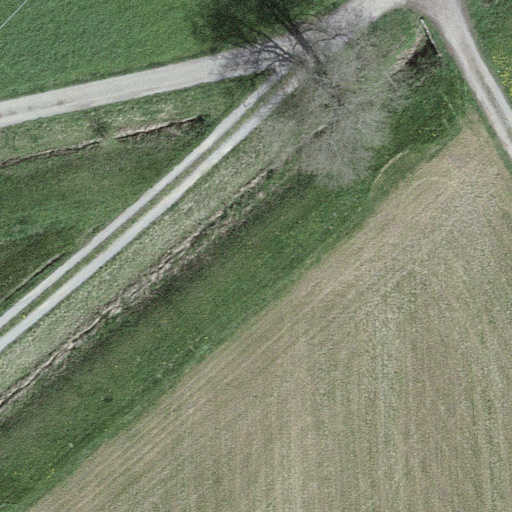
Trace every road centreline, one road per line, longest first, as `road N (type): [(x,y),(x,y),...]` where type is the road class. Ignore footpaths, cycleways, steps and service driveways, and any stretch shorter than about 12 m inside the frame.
road 1 (track): [(0,367),(145,244),(331,52)]
road 2 (track): [(0,126),(331,52),(394,0)]
road 3 (track): [(434,0),(511,138)]
